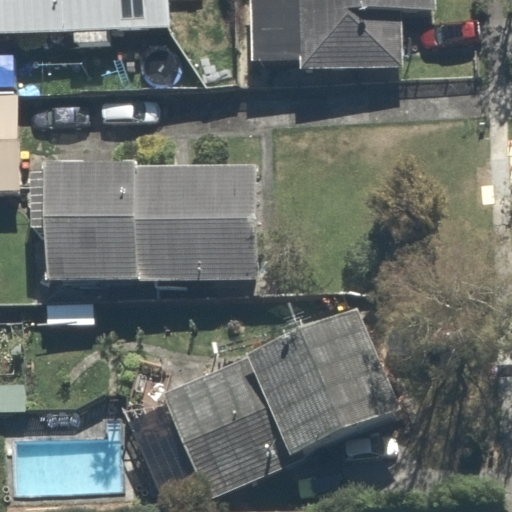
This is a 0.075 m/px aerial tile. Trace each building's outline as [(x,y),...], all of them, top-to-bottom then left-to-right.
[(176,0),(0,0),(0,35),(177,28),(176,0)] [(240,0),(241,70),(298,69),(399,68),(399,15),(423,15),(422,0),(240,0)] [(19,92),(0,92),(0,192),(22,192),(19,92)] [(203,137),(203,164),(42,164),(42,280),(247,281),(248,164),(248,137),(203,137)] [(377,301),(157,402),(202,501),(422,400),(377,301)]
